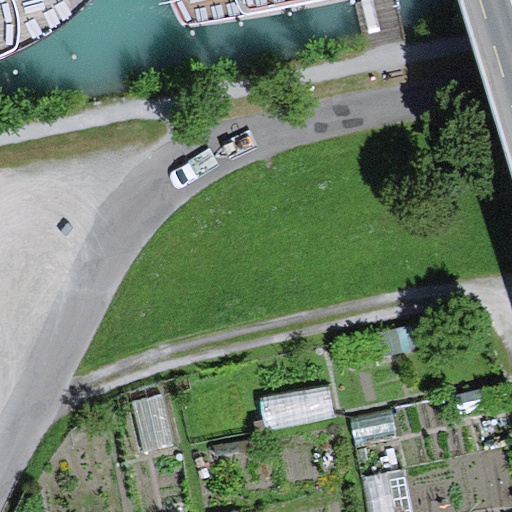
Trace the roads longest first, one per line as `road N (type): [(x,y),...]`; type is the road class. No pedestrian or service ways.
road 1 (residential): [(0,468),(109,250),(165,182),(205,156),(320,117),(511,79)]
road 2 (track): [(510,298),(405,303),(138,365),(71,395),(34,397)]
